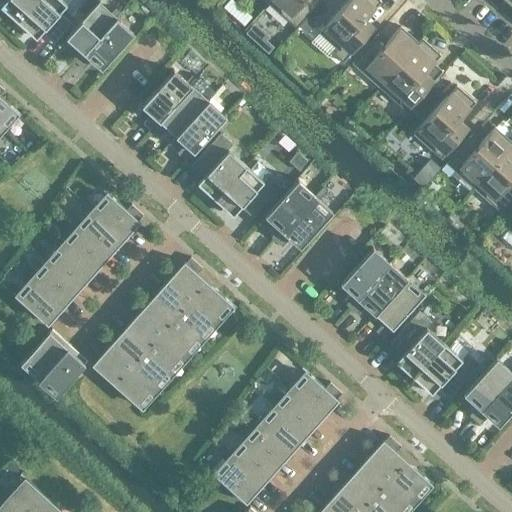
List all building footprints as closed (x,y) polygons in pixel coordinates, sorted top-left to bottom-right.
[(11,11),(20,19),(37,0),(6,0),(8,1),(3,8),(9,13),(11,11)] [(62,0),(37,0),(20,19),(29,28),(27,30),(34,36),(39,29),(54,42),(71,23),(59,13),(67,3),(62,0)] [(68,54),(75,61),(116,16),(99,2),(100,1),(99,0),(98,0),(70,32),(79,41),(68,54)] [(272,0),(270,2),(287,17),(286,18),(296,28),(316,6),(308,0),(272,0)] [(332,52),(343,62),(366,35),(357,28),(381,1),(380,0),(378,0),(378,1),(377,0),(348,0),(319,33),(321,34),(322,32),(337,46),(332,52)] [(116,16),(75,61),(83,68),(95,55),(105,64),(133,32),(116,16)] [(314,35),(322,27),(309,16),(302,23),(314,35)] [(379,85),(380,86),(423,38),(422,37),(417,43),(401,28),(402,27),(401,25),(380,48),(371,40),(352,62),(363,71),(364,70),(380,84),(379,85)] [(423,38),(380,86),(380,87),(382,86),(397,100),(396,101),(407,111),(426,89),(417,81),(441,54),(439,53),(438,54),(422,40),(424,39),(423,38)] [(155,109),(143,122),(151,129),(191,84),(173,68),(145,100),(155,109)] [(191,84),(151,129),(159,136),(170,123),(179,131),(208,99),(191,84)] [(0,122),(14,107),(0,94),(0,92),(4,89),(0,85),(0,122)] [(431,148),(441,158),(460,136),(452,128),(476,101),(474,100),(473,101),(457,87),(458,86),(457,85),(414,133),(415,134),(416,133),(432,147),(431,148)] [(208,99),(179,131),(189,140),(177,152),(185,160),(221,120),(205,105),(209,100),(208,99)] [(474,184),(472,186),(473,186),(511,143),(511,141),(511,143),(495,129),(496,127),(495,126),(474,149),(465,140),(446,162),(457,171),(458,170),(474,184)] [(221,132),(191,164),(206,177),(200,184),(206,190),(208,188),(217,196),(246,164),(228,148),(233,143),(221,132)] [(511,143),(473,186),(474,187),(475,186),(491,200),(490,201),(501,211),(511,198),(511,182),(511,181),(511,180),(511,143)] [(424,181),(440,164),(431,157),(416,174),(424,181)] [(246,164),(217,196),(226,204),(224,206),(231,212),(236,205),(251,218),(281,186),(268,175),(264,180),(246,164)] [(297,178),(268,210),(278,219),(266,232),(274,239),(314,194),(297,178)] [(314,194),(274,239),(282,246),(293,233),(303,242),(332,210),(314,194)] [(112,195),(111,196),(96,213),(117,232),(121,227),(127,232),(143,213),(131,203),(127,208),(112,195)] [(113,236),(117,232),(96,213),(81,230),(107,253),(118,241),(113,236)] [(107,253),(81,230),(65,247),(87,265),(91,261),(96,266),(107,253)] [(342,300),(350,306),(390,262),(372,246),(344,278),(354,287),(342,300)] [(82,270),(87,265),(65,247),(50,264),(77,287),(88,275),(82,270)] [(136,403),(228,301),(229,300),(197,272),(202,266),(191,256),(172,277),(176,281),(169,289),(165,286),(146,307),(150,311),(139,323),(135,320),(115,341),(120,345),(108,357),(104,353),(93,364),(136,403)] [(390,262),(350,306),(357,313),(369,301),(378,309),(407,277),(390,262)] [(77,287),(50,264),(35,281),(56,299),(61,295),(66,300),(77,287)] [(407,277),(378,309),(387,317),(376,330),(384,337),(424,293),(407,277)] [(56,299),(35,281),(19,298),(46,322),(57,309),(52,304),(56,299)] [(406,366),(415,374),(444,342),(426,326),(431,321),(419,310),(390,342),(404,356),(398,362),(404,368),(406,366)] [(69,343),(52,328),(25,358),(42,373),(69,343)] [(444,342),(415,374),(424,382),(423,384),(429,390),(435,383),(449,396),(479,364),(467,353),(462,358),(444,342)] [(88,360),(69,343),(42,373),(61,390),(88,360)] [(465,410),(473,417),(511,373),(511,371),(495,356),(467,388),(476,397),(465,410)] [(325,386),(310,373),(294,391),(315,410),(320,405),(325,410),(342,391),(330,381),(325,386)] [(511,373),(473,417),(480,424),(492,411),(502,420),(511,408),(511,373)] [(315,410),(294,391),(279,408),(306,432),(317,419),(311,414),(315,410)] [(306,432),(279,408),(264,425),(285,444),(289,439),(295,444),(306,432)] [(285,444),(264,425),(249,442),(275,465),(286,453),(281,448),(285,444)] [(349,489),(337,502),(333,497),(319,511),(397,511),(428,478),(396,450),(401,445),(389,434),(371,455),(375,459),(368,468),(363,463),(344,485),(349,489)] [(275,465),(249,442),(233,459),(254,478),(259,473),(264,478),(275,465)] [(254,478),(233,459),(217,476),(244,500),(255,487),(250,482),(254,478)] [(25,477),(9,495),(29,511),(46,511),(54,503),(25,477)] [(29,511),(9,495),(0,505),(0,511),(29,511)]
